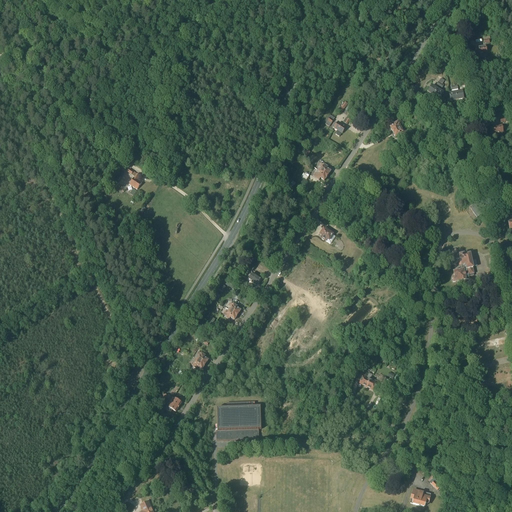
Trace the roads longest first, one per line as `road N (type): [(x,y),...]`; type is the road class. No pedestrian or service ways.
road 1 (primary): [(138,387),(252,196),(286,95),(299,0)]
road 2 (unclassified): [(167,438),(342,170)]
road 3 (track): [(0,56),(128,164),(177,189),(230,239)]
road 4 (track): [(134,368),(31,153),(59,104)]
road 5 (residential): [(399,432),(427,355),(440,243)]
road 6 (primary): [(138,387),(58,511)]
road 7 (residential): [(495,225),(472,106)]
